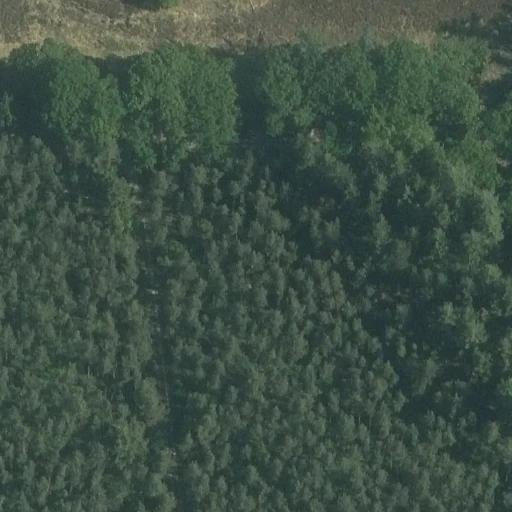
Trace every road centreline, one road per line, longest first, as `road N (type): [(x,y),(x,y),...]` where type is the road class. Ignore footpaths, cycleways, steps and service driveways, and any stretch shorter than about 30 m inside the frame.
road 1 (track): [(511,143),(0,142)]
road 2 (track): [(127,142),(176,511)]
